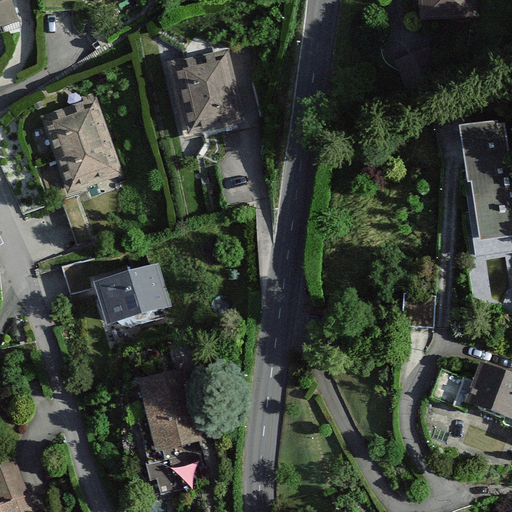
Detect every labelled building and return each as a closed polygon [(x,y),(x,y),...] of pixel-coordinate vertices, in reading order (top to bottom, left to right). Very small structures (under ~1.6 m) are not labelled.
[(469,0),(417,0),(419,21),(470,17),(469,0)] [(425,52),(394,64),(406,94),(437,82),(425,52)] [(224,54),(170,67),(187,135),(241,121),(224,54)] [(98,100),(45,118),(69,188),(122,170),(98,100)] [(493,126),(454,132),(462,190),(465,189),(473,246),(511,241),(510,236),(511,235),(511,171),(511,162),(505,162),(501,128),(493,129),(493,126)] [(92,280),(107,320),(172,302),(159,262),(92,280)] [(429,301),(399,300),(398,332),(428,332),(429,301)] [(183,376),(137,388),(154,453),(199,442),(183,376)] [(511,388),(474,377),(463,415),(511,429),(511,388)] [(29,511),(11,460),(0,464),(0,511),(29,511)]
